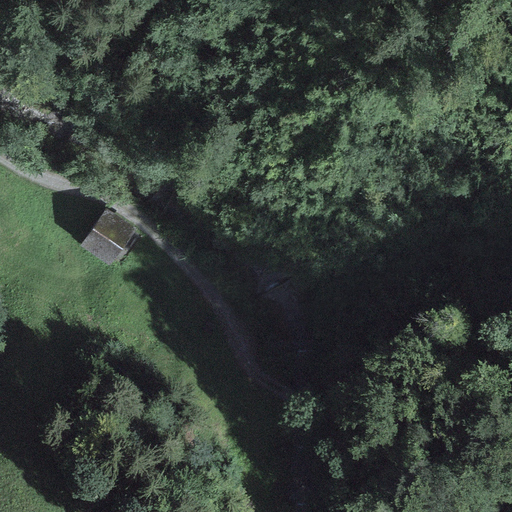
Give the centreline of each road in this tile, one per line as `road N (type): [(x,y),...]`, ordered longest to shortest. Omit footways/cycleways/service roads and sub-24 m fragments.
road 1 (track): [(0,154),(23,171),(110,199),(183,256),(250,370),(276,390)]
road 2 (track): [(418,511),(339,420),(276,390)]
